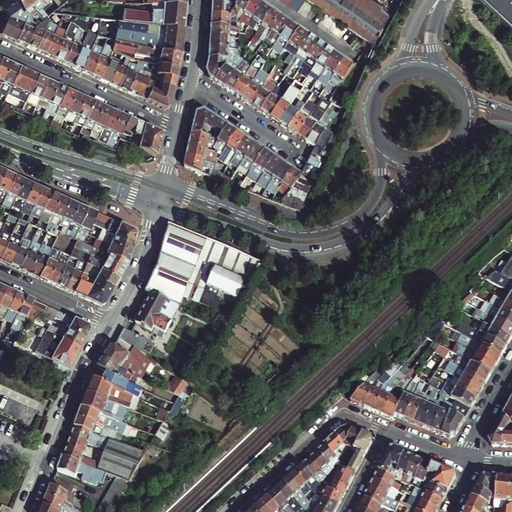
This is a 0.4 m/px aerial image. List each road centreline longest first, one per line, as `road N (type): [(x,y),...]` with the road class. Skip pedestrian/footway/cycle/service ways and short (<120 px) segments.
road 1 (secondary): [(159,204),(283,247),(323,247),(373,222),(428,159)]
road 2 (secondary): [(375,133),(379,196),(331,232),(282,234),(163,188)]
road 3 (tertiary): [(24,511),(109,324)]
road 4 (residential): [(226,511),(341,411),(386,429)]
road 5 (residential): [(0,48),(178,131)]
road 6 (secondary): [(163,188),(0,133)]
road 7 (secondary): [(0,147),(159,204)]
road 8 (tertiary): [(109,324),(139,270),(159,204)]
road 9 (residential): [(297,154),(190,82)]
road 10 (residential): [(0,273),(109,324)]
